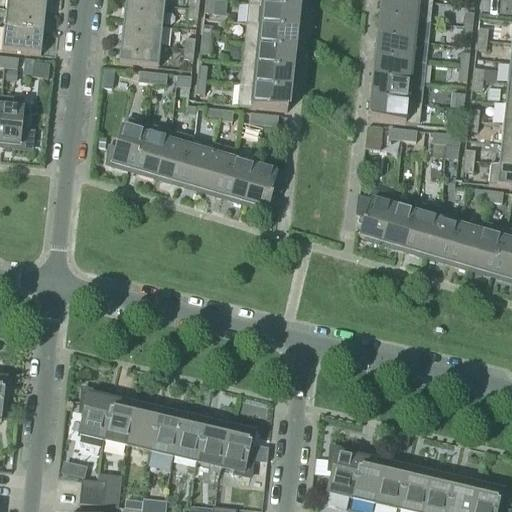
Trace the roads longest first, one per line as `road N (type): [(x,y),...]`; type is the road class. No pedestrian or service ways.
road 1 (residential): [(54,284),(87,0)]
road 2 (residential): [(306,344),(54,284)]
road 3 (residential): [(28,511),(54,284)]
road 4 (residential): [(511,391),(306,344)]
road 5 (residential): [(287,511),(306,344)]
